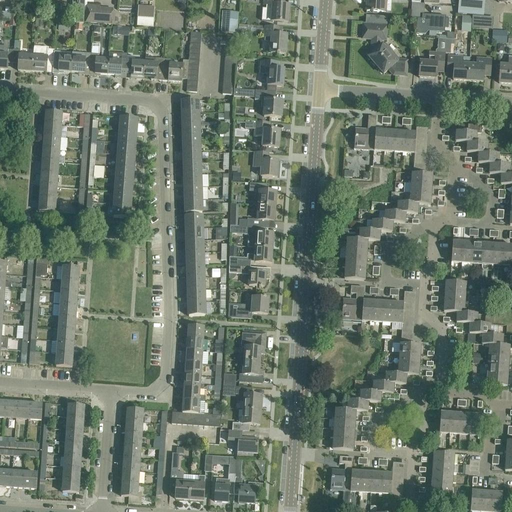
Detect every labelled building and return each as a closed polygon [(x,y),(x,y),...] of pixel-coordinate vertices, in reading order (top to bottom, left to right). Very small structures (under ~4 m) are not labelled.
[(83,24),(83,23),(84,0),(72,0),(72,11),(77,12),(77,23),(83,24)] [(281,0),(264,0),(264,5),(272,6),(271,21),(273,22),(288,23),(289,6),(281,6),(281,0)] [(369,0),(369,2),(367,2),(366,11),(371,11),(371,12),(373,13),(373,12),(385,12),(386,0),(369,0)] [(458,0),(458,14),(483,16),(484,6),(484,0),(458,0)] [(412,3),(411,19),(417,19),(416,34),(421,34),(423,34),(425,35),(428,32),(434,32),(444,33),(445,28),(447,29),(448,19),(445,19),(446,16),(440,16),(430,15),(424,15),(424,10),(424,4),(420,4),(412,3)] [(87,5),(86,23),(112,24),(113,9),(100,8),(100,5),(87,5)] [(154,14),(138,13),(137,26),(153,27),(154,14)] [(462,17),(462,26),(471,26),(471,17),(462,17)] [(221,19),(220,32),(237,33),(238,20),(221,19)] [(239,25),(238,32),(256,33),(265,34),(265,38),(264,42),(271,42),(271,43),(271,54),(277,54),(277,55),(279,56),(279,55),(285,55),(287,36),(281,36),(281,28),(272,28),(266,27),(265,27),(264,27),(257,27),(239,25)] [(386,26),(373,26),(363,25),(363,39),(373,40),(373,43),(372,43),(371,46),(373,46),(372,51),(371,51),(371,55),(368,57),(383,74),(388,70),(393,76),(406,77),(407,67),(407,61),(399,60),(394,55),(392,57),(383,45),(381,45),(381,40),(386,40),(386,26)] [(113,27),(113,36),(121,36),(122,28),(113,27)] [(147,39),(155,39),(156,31),(148,31),(147,39)] [(454,45),(454,40),(446,40),(446,54),(449,54),(450,44),(454,45)] [(18,71),(32,72),(33,57),(19,56),(21,42),(15,41),(14,51),(13,51),(12,64),(18,64),(18,71)] [(7,63),(12,64),(13,51),(7,50),(7,47),(0,46),(0,69),(6,70),(7,63)] [(53,67),(54,52),(54,50),(34,49),(33,57),(32,72),(46,73),(47,66),(53,67)] [(59,72),(72,73),(73,58),(61,57),(61,52),(54,52),(53,67),(52,74),(59,74),(59,72)] [(109,60),(108,76),(115,76),(120,77),(120,79),(126,79),(127,57),(128,54),(122,54),(109,53),(108,60),(109,60)] [(445,54),(435,53),(429,53),(428,63),(420,62),(419,78),(436,79),(436,71),(443,72),(443,73),(444,73),(445,54)] [(73,58),(72,73),(84,74),(83,76),(90,76),(91,54),(85,54),(85,58),(73,58)] [(91,54),(90,76),(95,77),(95,75),(100,75),(108,76),(109,60),(108,60),(99,59),(99,55),(91,54)] [(127,57),(126,79),(131,79),(132,77),(136,78),(136,80),(144,80),(144,78),(145,63),(135,62),(135,58),(134,58),(127,57)] [(468,82),(469,66),(470,59),(448,57),(448,69),(447,74),(454,74),(453,81),(468,82)] [(145,58),(145,63),(144,78),(151,79),(151,81),(162,81),(164,60),(145,58)] [(511,58),(509,58),(508,67),(500,66),(500,74),(499,84),(511,84),(511,58)] [(164,60),(163,81),(181,83),(182,80),(184,80),(187,80),(188,76),(188,71),(188,66),(183,65),(171,65),(171,60),(164,60)] [(476,67),(469,66),(468,82),(483,83),(483,76),(490,77),(490,72),(491,61),(477,60),(476,67)] [(261,62),(260,74),(268,75),(267,86),(266,92),(276,93),(276,87),(283,87),(284,70),(279,69),(280,63),(270,63),(261,62)] [(254,98),(254,100),(262,101),(261,108),(264,108),(263,117),(271,118),(281,118),(282,102),(275,101),(273,101),(274,93),(276,93),(266,92),(255,91),(254,98)] [(182,102),(183,114),(198,114),(197,101),(182,102)] [(46,113),(45,125),(61,126),(62,114),(46,113)] [(224,125),(229,125),(230,113),(224,113),(219,113),(218,125),(224,125)] [(198,120),(198,114),(183,114),(183,127),(198,126),(201,125),(201,120),(198,120)] [(374,151),(375,131),(376,117),(368,117),(367,130),(362,130),(362,131),(358,131),(358,130),(356,130),(356,129),(355,129),(354,150),(355,150),(374,151)] [(121,118),(120,131),(136,132),(137,119),(121,118)] [(245,121),(245,130),(255,130),(254,138),(263,138),(262,147),(269,148),(279,148),(280,131),(269,131),(269,123),(259,122),(255,122),(245,121)] [(60,139),(61,126),(45,125),(44,138),(60,139)] [(455,142),(467,143),(476,144),(476,143),(477,134),(481,134),(482,126),(468,125),(467,133),(456,132),(455,142)] [(183,127),(183,139),(199,139),(198,126),(183,127)] [(120,131),(119,143),(135,144),(136,132),(120,131)] [(386,132),(375,131),(374,151),(382,152),(382,155),(384,155),(386,132)] [(396,132),(386,132),(384,155),(386,155),(386,152),(394,153),(396,132)] [(396,132),(394,153),(402,153),(402,156),(404,157),(406,133),(396,132)] [(416,140),(416,134),(406,133),(404,157),(406,157),(406,153),(414,154),(415,154),(415,152),(415,146),(416,140)] [(60,139),(44,138),(43,150),(59,151),(60,139)] [(199,151),(199,139),(183,139),(184,152),(199,151)] [(135,144),(119,143),(118,156),(134,157),(135,144)] [(488,144),(476,143),(476,144),(467,143),(467,153),(479,154),(490,155),(490,154),(490,152),(487,152),(488,144)] [(43,150),(42,163),(58,164),(59,151),(43,150)] [(199,164),(199,151),(184,152),(184,164),(199,164)] [(269,154),(259,153),(254,153),(253,167),(261,168),(260,177),(267,178),(277,178),(278,162),(266,161),(267,154),(269,154)] [(499,155),(490,154),(490,155),(479,154),(478,164),(490,165),(502,165),(502,163),(499,162),(499,155)] [(133,169),(134,157),(118,156),(117,168),(133,169)] [(57,176),(58,164),(42,163),(42,175),(57,176)] [(184,164),(185,177),(200,176),(199,164),(184,164)] [(502,165),(490,165),(489,174),(501,175),(511,176),(511,173),(510,173),(510,165),(502,165)] [(117,168),(116,180),(132,182),(133,169),(117,168)] [(232,174),(232,182),(240,182),(240,174),(232,174)] [(411,184),(432,186),(432,175),(412,174),(411,182),(408,182),(408,184),(411,184)] [(57,189),(57,176),(42,175),(41,187),(57,189)] [(511,176),(501,175),(501,185),(511,186),(511,176)] [(200,176),(185,177),(185,189),(200,189),(200,176)] [(132,182),(116,180),(115,193),(131,194),(132,182)] [(259,206),(275,208),(276,193),(266,193),(267,185),(269,185),(250,184),(249,192),(260,193),(259,206)] [(411,194),(431,196),(432,186),(411,184),(411,192),(407,192),(407,194),(411,194)] [(41,187),(40,200),(56,201),(57,189),(41,187)] [(201,201),(200,189),(185,189),(185,202),(201,201)] [(130,207),(131,194),(115,193),(114,205),(130,207)] [(406,204),(418,205),(430,206),(431,196),(411,194),(410,202),(407,202),(407,204),(406,204)] [(55,213),(56,201),(40,200),(39,212),(55,213)] [(201,213),(201,201),(185,202),(186,214),(201,213)] [(394,211),(394,213),(406,214),(418,215),(418,205),(406,204),(407,204),(398,203),(397,211),(394,211)] [(129,219),(130,207),(114,205),(113,218),(129,219)] [(230,222),(230,226),(236,227),(247,228),(258,228),(266,229),(266,228),(264,228),(264,221),(274,222),(275,208),(259,206),(258,220),(247,219),(247,221),(239,220),(239,225),(236,225),(236,222),(230,222)] [(381,220),(381,222),(393,223),(405,224),(406,214),(394,213),(385,212),(385,220),(381,220)] [(186,217),(186,229),(202,229),(202,216),(186,217)] [(369,229),(369,231),(380,232),(392,233),(393,223),(381,222),(372,221),(372,229),(369,229)] [(247,228),(247,235),(248,235),(248,241),(247,248),(256,248),(272,250),(273,235),(263,234),(258,234),(258,228),(247,228)] [(202,229),(186,229),(187,242),(203,241),(202,229)] [(380,242),(380,232),(369,231),(360,230),(359,238),(356,238),(356,239),(356,240),(368,241),(380,242)] [(343,247),(343,249),(367,251),(368,241),(356,240),(356,239),(347,239),(347,248),(343,247)] [(203,241),(187,242),(187,254),(203,254),(209,254),(209,248),(203,248),(203,241)] [(451,263),(461,263),(463,243),(453,242),(451,263)] [(469,267),(471,267),(473,244),(463,243),(461,263),(470,264),(469,267)] [(483,244),(473,244),(471,267),(473,268),(473,264),(482,265),(483,244)] [(490,268),(491,269),(493,245),(483,244),(482,265),(490,265),(490,268)] [(503,246),(493,245),(491,269),(493,269),(494,266),(502,266),(503,246)] [(511,266),(511,246),(503,246),(502,266),(511,267),(511,266)] [(271,264),(272,250),(256,248),(255,256),(247,255),(246,259),(229,258),(229,266),(255,268),(247,268),(247,262),(271,264)] [(346,251),(346,259),(366,261),(367,251),(343,249),(343,251),(346,251)] [(187,254),(187,267),(203,266),(203,254),(187,254)] [(37,259),(35,278),(40,278),(41,277),(46,277),(47,267),(49,267),(50,260),(37,259)] [(366,261),(346,259),(345,269),(366,271),(366,261)] [(203,266),(187,267),(188,279),(204,279),(203,266)] [(255,268),(229,266),(228,274),(228,281),(231,280),(233,280),(235,278),(236,276),(236,275),(249,275),(249,286),(259,287),(259,288),(261,288),(261,287),(264,287),(265,276),(270,276),(270,269),(255,268)] [(62,280),(78,281),(79,269),(63,267),(62,280)] [(366,271),(345,269),(344,280),(365,281),(366,271)] [(0,287),(4,288),(10,289),(11,283),(5,282),(5,276),(0,275),(0,287)] [(204,291),(204,279),(188,279),(188,292),(204,291)] [(62,280),(61,292),(77,294),(78,281),(62,280)] [(446,282),(445,292),(465,294),(469,294),(469,292),(466,292),(466,284),(446,282)] [(362,322),(363,301),(364,288),(351,287),(350,294),(356,295),(356,301),(349,300),(349,302),(346,301),(346,300),(344,300),(343,300),(342,321),(362,322)] [(20,302),(25,302),(30,303),(31,291),(26,290),(22,290),(22,295),(20,295),(20,302)] [(188,292),(189,304),(205,304),(204,299),(211,299),(210,291),(204,291),(188,292)] [(76,306),(77,294),(61,292),(60,305),(76,306)] [(465,294),(445,292),(444,302),(465,303),(465,304),(468,304),(468,302),(465,302),(465,294)] [(229,310),(228,318),(251,319),(249,319),(249,313),(251,314),(267,315),(268,299),(266,299),(266,298),(264,298),(264,299),(253,298),(252,306),(239,305),(239,311),(229,310)] [(370,325),(372,326),(373,302),(363,301),(362,322),(370,322),(370,325)] [(374,323),(382,323),(383,303),(373,302),(372,326),(373,326),(374,323)] [(464,312),(465,304),(465,303),(444,302),(444,313),(457,314),(467,314),(467,312),(464,312)] [(392,327),(393,303),(383,303),(382,323),(390,324),(390,327),(392,327)] [(403,304),(393,303),(392,327),(394,327),(394,324),(402,325),(402,322),(403,316),(403,310),(403,304)] [(205,304),(189,304),(189,317),(205,316),(205,304)] [(60,305),(59,317),(75,318),(76,306),(60,305)] [(478,315),(467,314),(457,314),(456,324),(470,325),(470,324),(477,325),(477,324),(478,315)] [(59,317),(59,330),(74,331),(75,318),(59,317)] [(470,324),(470,325),(469,334),(479,335),(483,335),(490,336),(490,335),(493,336),(493,333),(490,333),(490,325),(477,324),(477,325),(470,324)] [(188,327),(187,339),(203,340),(204,328),(188,327)] [(74,343),(74,331),(59,330),(58,342),(74,343)] [(244,362),(260,363),(260,351),(265,352),(266,334),(242,332),(242,342),(241,348),(245,348),(244,362)] [(503,336),(493,336),(490,335),(490,336),(483,335),(479,335),(479,337),(483,337),(482,345),(486,346),(486,345),(502,346),(503,336)] [(187,339),(186,352),(202,353),(203,340),(187,339)] [(57,355),(73,356),(74,343),(58,342),(57,355)] [(400,345),(400,355),(420,356),(421,346),(400,345)] [(486,345),(486,346),(486,347),(489,347),(489,356),(509,357),(510,347),(502,346),(486,345)] [(40,353),(35,353),(30,352),(29,365),(39,366),(40,353)] [(186,352),(186,364),(202,365),(205,365),(205,359),(202,359),(202,353),(186,352)] [(72,368),(73,356),(57,355),(56,367),(72,368)] [(399,365),(419,366),(420,356),(400,355),(399,363),(396,363),(396,364),(399,365)] [(474,355),(473,363),(483,364),(483,355),(474,355)] [(509,357),(489,356),(488,366),(508,367),(509,357)] [(260,363),(244,362),(243,375),(239,375),(239,383),(253,384),(262,384),(263,374),(259,374),(260,363)] [(186,364),(185,377),(201,378),(202,365),(186,364)] [(419,376),(419,366),(399,365),(398,372),(395,372),(395,374),(395,375),(407,376),(419,376)] [(508,367),(488,366),(487,376),(508,377),(508,367)] [(382,381),(382,383),(382,384),(394,385),(406,385),(407,376),(395,375),(395,374),(385,373),(385,381),(382,381)] [(508,377),(487,376),(487,386),(507,387),(508,377)] [(200,385),(201,378),(185,377),(184,389),(200,390),(203,390),(203,389),(203,385),(200,385)] [(370,390),(370,392),(370,393),(381,394),(393,395),(394,385),(382,384),(382,383),(373,382),(372,391),(370,390)] [(235,388),(234,396),(237,396),(237,398),(237,403),(244,403),(243,410),(261,412),(262,397),(252,396),(252,389),(235,388)] [(184,389),(183,401),(204,403),(205,397),(200,396),(200,390),(184,389)] [(357,402),(368,403),(380,404),(381,394),(370,393),(370,392),(360,391),(360,399),(357,399),(357,401),(357,402)] [(344,408),(344,410),(344,411),(356,412),(368,413),(368,403),(357,402),(357,401),(348,400),(347,409),(344,408)] [(204,403),(183,401),(182,414),(183,414),(188,414),(193,414),(199,415),(203,415),(204,403)] [(17,403),(5,403),(4,418),(16,419),(17,403)] [(16,419),(29,420),(30,404),(17,403),(16,419)] [(42,405),(30,404),(29,420),(41,421),(42,405)] [(68,406),(68,418),(83,419),(84,407),(68,406)] [(127,422),(142,423),(143,411),(127,410),(127,422)] [(260,426),(261,412),(243,410),(242,424),(233,423),(232,432),(249,433),(250,425),(260,426)] [(335,420),(355,422),(356,412),(344,411),(344,410),(335,410),(335,418),(332,418),(331,420),(335,420)] [(441,434),(449,434),(451,414),(441,413),(439,433),(439,437),(441,437),(441,434)] [(461,415),(451,414),(449,434),(460,435),(461,415)] [(460,435),(470,436),(471,415),(461,415),(460,435)] [(481,416),(471,415),(470,436),(477,436),(477,439),(476,439),(476,447),(479,447),(480,436),(481,416)] [(67,431),(83,432),(83,419),(68,418),(67,431)] [(354,432),(355,422),(335,420),(334,428),(331,428),(331,430),(334,430),(354,432)] [(142,436),(142,423),(127,422),(126,435),(142,436)] [(165,438),(166,425),(161,425),(160,437),(154,437),(165,438)] [(333,440),(354,442),(354,432),(334,430),(333,438),(330,438),(330,440),(333,440)] [(67,431),(66,443),(82,444),(83,432),(67,431)] [(249,433),(232,432),(228,431),(228,442),(237,443),(236,459),(253,460),(253,455),(258,455),(259,440),(247,439),(247,433),(251,433),(249,433)] [(142,436),(126,435),(125,447),(141,448),(142,436)] [(165,438),(154,437),(153,449),(165,450),(165,438)] [(353,452),(354,442),(333,440),(333,448),(330,448),(329,450),(353,452)] [(82,444),(66,443),(65,456),(81,457),(82,444)] [(140,461),(141,448),(125,447),(124,460),(140,461)] [(159,450),(158,462),(164,463),(165,450),(153,449),(159,450)] [(433,463),(453,465),(457,465),(457,463),(454,463),(454,455),(434,453),(433,463)] [(189,500),(190,484),(183,484),(183,475),(178,475),(179,455),(172,454),(170,484),(176,485),(175,500),(189,500)] [(80,469),(81,457),(65,456),(64,468),(80,469)] [(211,473),(212,464),(212,457),(205,456),(204,472),(211,473)] [(229,483),(235,483),(235,474),(236,460),(236,459),(212,457),(212,464),(229,465),(228,480),(222,480),(222,486),(216,486),(215,492),(215,502),(228,503),(228,493),(229,483)] [(331,491),(350,492),(352,472),(353,458),(340,457),(339,465),(345,465),(345,471),(338,471),(338,472),(335,472),(335,471),(332,470),(330,491),(331,491)] [(140,461),(124,460),(123,472),(139,473),(140,461)] [(242,479),(241,479),(241,474),(242,460),(236,460),(235,474),(235,483),(234,496),(240,497),(239,504),(240,504),(240,503),(246,504),(246,505),(254,505),(254,501),(257,501),(257,497),(259,497),(259,493),(264,494),(264,485),(254,484),(248,483),(248,488),(240,487),(240,485),(242,485),(242,479)] [(453,465),(433,463),(432,474),(453,475),(456,475),(456,473),(453,473),(453,465)] [(12,473),(0,471),(0,487),(11,488),(13,468),(12,473)] [(11,488),(24,489),(25,473),(25,468),(13,468),(11,488)] [(64,468),(63,481),(79,482),(80,469),(64,468)] [(138,486),(139,473),(123,472),(122,485),(138,486)] [(352,472),(350,492),(359,493),(358,496),(360,496),(362,472),(352,472)] [(372,473),(362,472),(360,496),(362,496),(362,493),(370,494),(372,473)] [(37,474),(25,473),(24,489),(36,490),(37,474)] [(382,474),(372,473),(370,494),(379,494),(378,497),(380,497),(382,474)] [(392,481),(392,475),(382,474),(380,497),(382,498),(382,494),(391,495),(391,493),(391,487),(392,481)] [(452,483),(453,475),(432,474),(432,484),(456,486),(456,485),(455,485),(455,483),(452,483)] [(198,485),(190,484),(189,500),(203,501),(204,491),(205,477),(198,477),(198,485)] [(78,494),(79,482),(63,481),(62,493),(78,494)] [(456,495),(456,486),(432,484),(431,494),(440,495),(440,502),(455,504),(456,495)] [(137,498),(138,486),(122,485),(121,497),(137,498)] [(470,511),(480,511),(482,492),(472,491),(470,511)] [(490,511),(492,493),(482,492),(480,511),(490,511)] [(492,493),(490,511),(500,511),(502,494),(492,493)]
